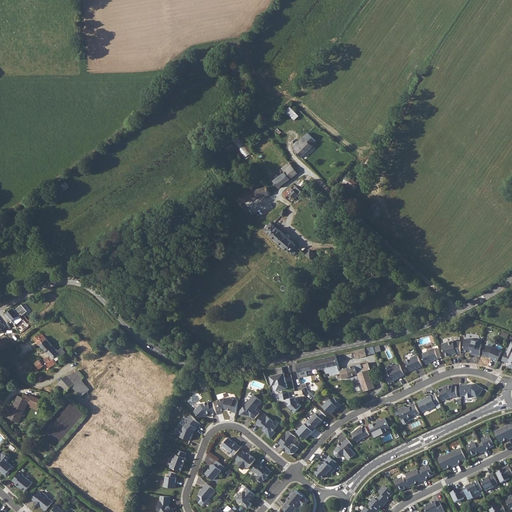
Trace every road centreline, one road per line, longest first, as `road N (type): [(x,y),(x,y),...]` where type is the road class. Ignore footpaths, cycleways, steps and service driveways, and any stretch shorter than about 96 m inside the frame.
road 1 (unclassified): [(0,307),(72,280),(90,286),(145,344),(181,363),(221,369),(289,357)]
road 2 (residential): [(293,472),(349,416),(450,373),(509,386)]
road 3 (track): [(187,64),(106,150),(0,222)]
road 4 (unclassified): [(289,357),(413,327),(511,276)]
road 5 (residential): [(340,495),(375,464),(508,400)]
road 6 (residential): [(293,472),(238,427),(215,429),(186,492),(188,511)]
road 7 (residential): [(511,452),(394,511)]
